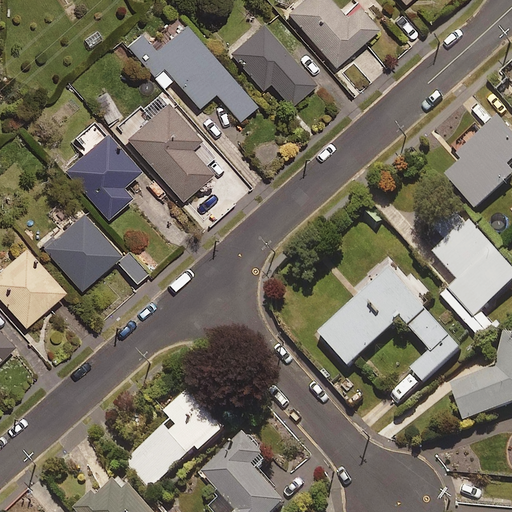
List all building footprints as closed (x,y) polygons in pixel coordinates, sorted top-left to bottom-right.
[(342,13),(330,0),(295,0),(282,12),(330,66),(375,26),(354,2),(342,13)] [(253,104),(181,22),(152,47),(138,31),(124,43),(162,87),(172,78),(196,106),(212,92),(236,119),(253,104)] [(312,85),(259,22),(227,49),(259,87),(267,81),(288,105),(312,85)] [(120,112),(104,89),(90,98),(107,122),(120,112)] [(123,135),(179,199),(210,173),(205,168),(216,159),(197,137),(196,138),(156,91),(139,106),(146,115),(123,135)] [(511,160),(511,134),(497,118),(458,154),(462,159),(444,175),(474,208),(511,173),(511,170),(507,165),(511,160)] [(135,169),(92,121),(75,136),(85,147),(62,168),(106,216),(129,196),(118,184),(135,169)] [(359,216),(373,230),(384,219),(370,205),(359,216)] [(118,252),(79,209),(40,244),(78,287),(118,252)] [(441,296),(476,334),(491,321),(480,310),(511,280),(511,268),(467,220),(432,251),(458,280),(441,296)] [(60,290),(19,246),(0,264),(0,301),(22,325),(60,290)] [(146,270),(128,249),(115,260),(133,281),(146,270)] [(429,350),(410,368),(413,372),(392,391),(401,401),(459,348),(388,269),(317,333),(347,366),(400,318),(429,350)] [(0,358),(16,343),(0,327),(0,358)] [(511,334),(504,332),(498,356),(501,366),(450,383),(463,420),(511,403),(511,334)] [(178,386),(166,397),(173,405),(168,410),(176,418),(127,462),(152,489),(199,446),(202,450),(229,426),(194,387),(186,395),(178,386)] [(271,456),(248,430),(202,470),(223,494),(210,506),(216,511),(274,511),(289,500),(259,467),(271,456)] [(157,511),(124,475),(101,495),(98,491),(78,508),(81,511),(157,511)]
